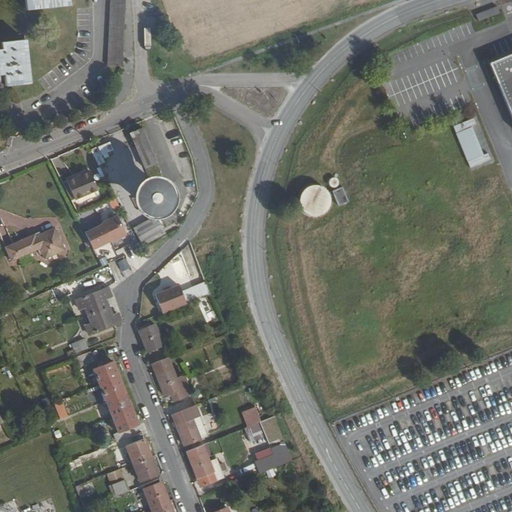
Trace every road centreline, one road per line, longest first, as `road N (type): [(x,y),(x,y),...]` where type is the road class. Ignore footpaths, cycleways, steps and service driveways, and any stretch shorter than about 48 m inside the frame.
road 1 (residential): [(192,511),(130,350),(130,287),(190,231),(206,191),(174,93)]
road 2 (secondary): [(363,511),(265,307),(256,223),(279,136)]
road 3 (residential): [(18,159),(21,123),(96,64),(100,0)]
road 4 (tertiary): [(314,78),(371,28),(437,0)]
road 5 (tertiary): [(137,110),(18,159)]
road 6 (tertiary): [(314,78),(194,84)]
